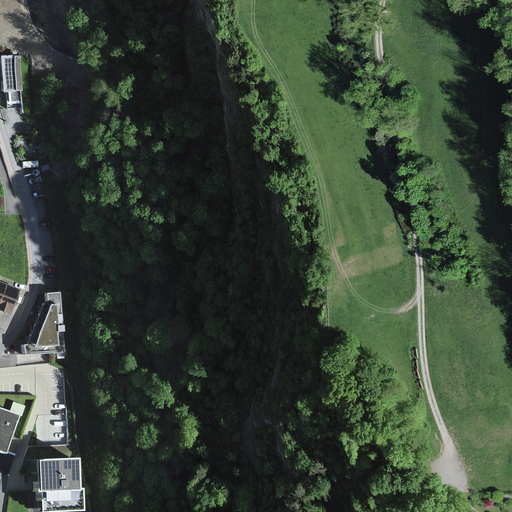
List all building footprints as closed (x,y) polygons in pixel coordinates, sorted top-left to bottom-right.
[(28,8),(1,14),(8,42),(23,38),(25,47),(46,42),(42,28),(34,30),(28,8)] [(25,54),(4,54),(5,92),(9,91),(9,106),(27,106),(25,54)] [(0,311),(8,291),(0,287),(0,311)] [(62,288),(45,289),(46,299),(28,343),(23,343),(23,352),(66,350),(62,288)] [(14,402),(11,411),(21,415),(25,407),(14,402)] [(14,416),(0,410),(0,453),(11,457),(16,444),(6,440),(14,416)] [(67,463),(26,464),(27,492),(27,496),(31,496),(31,511),(73,511),(72,492),(68,492),(67,463)]
